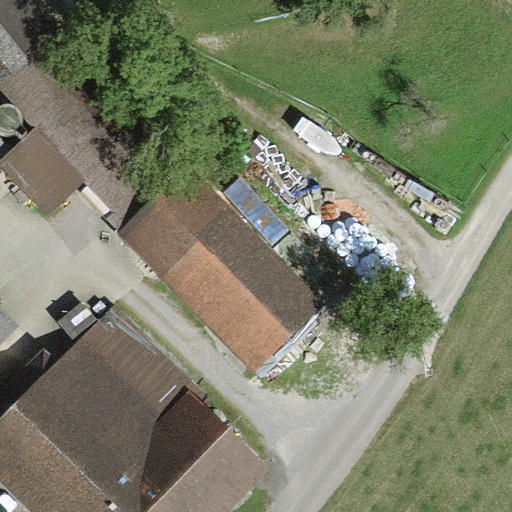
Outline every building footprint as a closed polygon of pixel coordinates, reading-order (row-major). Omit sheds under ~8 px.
[(0,0),(0,82),(62,33),(35,0),(0,0)] [(105,220),(256,375),(324,311),(62,33),(0,82),(0,90),(38,131),(89,187),(113,213),(105,220)] [(38,131),(0,166),(0,170),(50,223),(89,187),(38,131)] [(9,392),(0,401),(0,481),(31,511),(226,511),(266,471),(192,399),(205,386),(120,304),(21,404),(9,392)] [(0,347),(16,332),(0,316),(0,347)]
